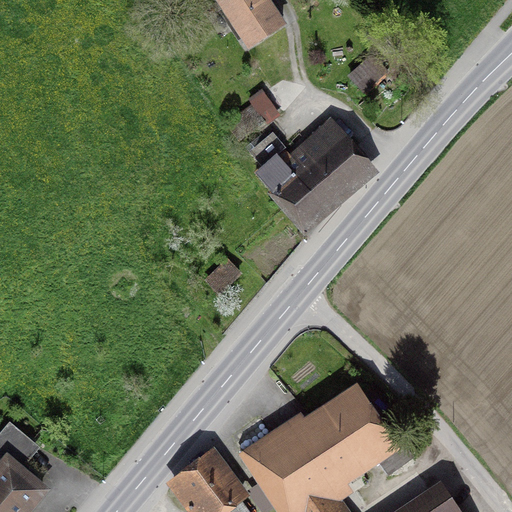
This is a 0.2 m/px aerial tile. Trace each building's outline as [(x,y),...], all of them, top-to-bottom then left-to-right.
[(264,0),(221,0),(252,49),(283,30),(264,0)] [(373,58),(352,74),(365,91),(386,76),(373,58)] [(302,228),(366,177),(328,129),(285,162),(267,139),(250,152),(262,167),(257,171),(302,228)] [(230,257),(206,277),(218,291),(241,271),(230,257)] [(367,387),(250,459),(282,511),(353,511),(345,499),(411,458),(367,387)] [(46,511),(62,492),(28,466),(41,448),(13,426),(0,443),(0,460),(9,468),(0,479),(0,511),(46,511)] [(218,459),(174,492),(188,511),(230,511),(247,499),(218,459)] [(461,511),(448,491),(415,511),(461,511)]
